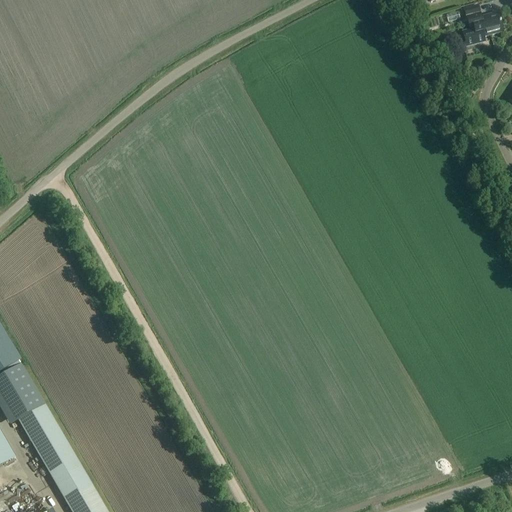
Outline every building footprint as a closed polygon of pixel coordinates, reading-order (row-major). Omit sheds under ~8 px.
[(499,10),(509,8),(507,1),(497,3),(499,10)] [(477,6),(464,10),(469,30),(465,32),(470,48),(476,47),(475,43),(485,40),(484,38),(503,33),(498,14),(481,18),(477,6)] [(0,326),(0,374),(21,362),(0,326)] [(20,421),(67,502),(73,511),(107,511),(89,481),(46,407),(20,421)] [(36,485),(30,490),(36,497),(28,503),(31,507),(41,499),(38,494),(41,491),(36,485)]
